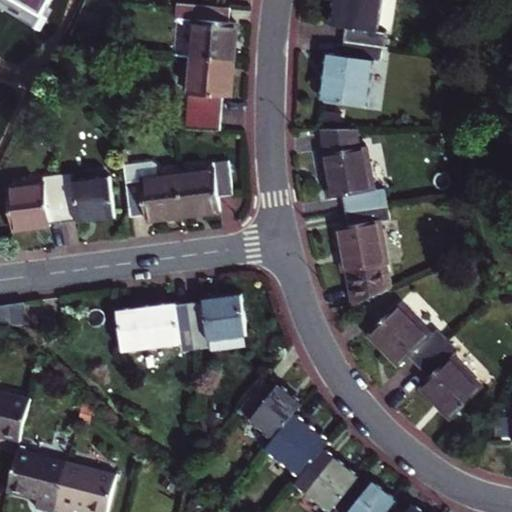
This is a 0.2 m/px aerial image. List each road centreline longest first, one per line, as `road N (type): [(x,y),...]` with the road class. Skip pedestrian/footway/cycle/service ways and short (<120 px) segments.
road 1 (residential): [(511,502),(447,481),(352,399),(305,315),(284,241)]
road 2 (residential): [(0,278),(284,241)]
road 3 (residential): [(284,241),(270,138),(277,0)]
